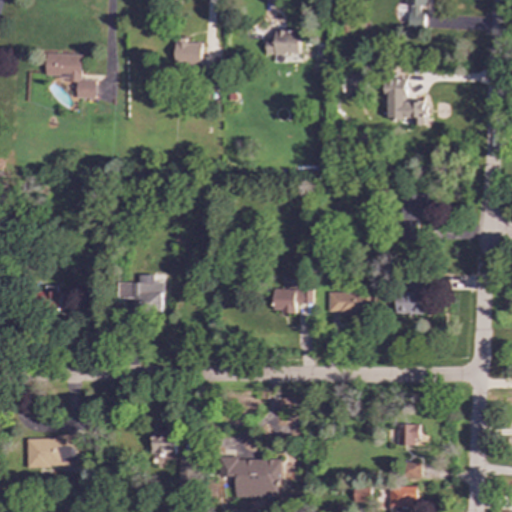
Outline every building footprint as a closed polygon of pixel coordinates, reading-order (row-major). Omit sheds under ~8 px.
[(406,26),(418,27),(419,6),(406,6),(406,26)] [(299,54),(299,30),(274,30),(274,38),(265,38),(265,54),(299,54)] [(174,64),(202,64),(202,43),(175,42),(174,64)] [(81,55),(46,53),(45,76),(66,77),(66,82),(76,82),(76,98),(94,98),(95,80),(80,79),(81,55)] [(344,95),(363,96),(364,74),(345,73),(344,95)] [(405,101),(405,78),(390,78),(390,85),(384,85),(384,96),(388,96),(387,119),(411,119),(410,125),(424,125),(424,101),(405,101)] [(401,195),(401,240),(419,240),(419,219),(425,219),(425,195),(401,195)] [(138,282),(116,282),(116,312),(162,312),(162,282),(154,282),(154,275),(138,275),(138,282)] [(397,314),(423,314),(424,280),(412,280),(412,293),(398,293),(397,314)] [(273,312),(294,312),(295,303),(312,303),(312,290),(273,289),(273,312)] [(327,313),(373,314),(374,293),(328,292),(327,313)] [(417,424),(396,424),(396,445),(417,445),(417,424)] [(175,459),(177,427),(167,427),(166,432),(153,431),(151,464),(166,465),(166,459),(175,459)] [(27,438),(27,465),(80,464),(79,434),(57,435),(57,438),(27,438)] [(197,455),(180,455),(179,486),(196,487),(197,455)] [(281,458),(222,458),(222,477),(235,477),(235,497),(281,497),(281,458)] [(419,462),(404,462),(404,478),(419,477),(419,462)] [(353,501),(370,502),(370,486),(353,485),(353,501)] [(417,486),(389,486),(389,511),(410,511),(410,506),(417,506),(417,486)]
